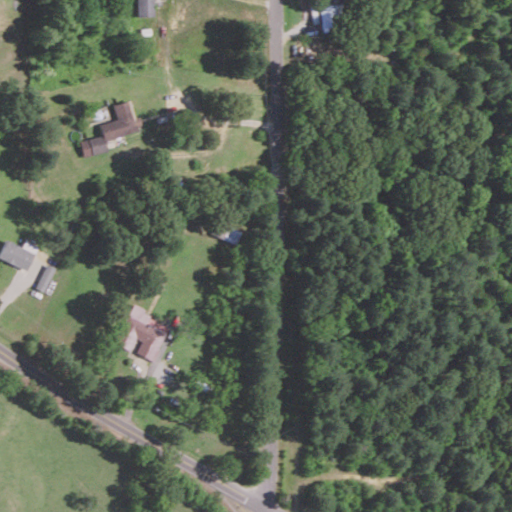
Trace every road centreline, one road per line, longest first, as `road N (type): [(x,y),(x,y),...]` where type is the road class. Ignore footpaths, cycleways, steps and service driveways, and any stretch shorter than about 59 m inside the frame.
road 1 (residential): [(271,511),(276,0)]
road 2 (residential): [(271,508),(0,348)]
